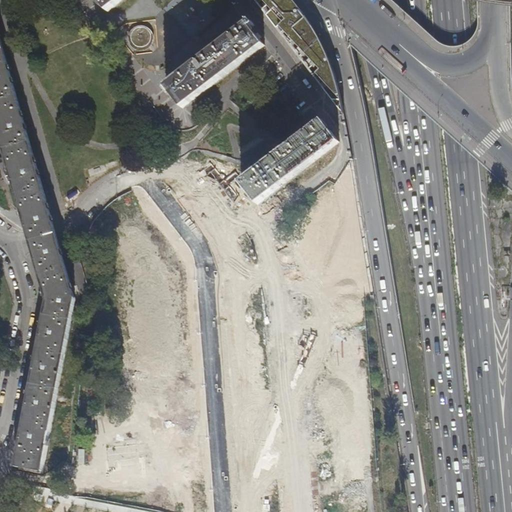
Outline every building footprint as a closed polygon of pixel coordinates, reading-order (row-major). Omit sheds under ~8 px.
[(99,0),(109,12),(124,0),(99,0)] [(293,0),(253,0),(282,36),(332,100),(342,100),(338,87),(334,72),(330,59),(324,46),(319,35),(309,20),(302,10),(293,0)] [(167,87),(184,109),(265,46),(251,28),(255,25),(252,22),(248,24),(240,13),(185,65),(189,70),(167,87)] [(138,48),(141,48),(143,48),(145,47),(148,46),(149,45),(151,43),(151,41),(152,38),(152,37),(151,33),(149,30),(146,28),(142,27),(138,27),(136,28),(134,30),(133,31),(131,33),(131,36),(131,39),(131,41),(132,42),(133,45),(136,46),(137,47),(138,48)] [(16,467),(43,472),(76,300),(56,231),(0,38),(0,137),(11,175),(6,177),(9,182),(13,181),(29,239),(47,301),(16,467)] [(253,196),(259,204),(340,142),(315,110),(260,162),(263,166),(242,182),(253,196)] [(323,286),(337,458),(372,455),(349,178),(322,180),(331,285),(323,286)] [(128,362),(135,446),(202,441),(200,416),(179,418),(176,391),(162,392),(163,406),(155,407),(154,395),(160,395),(159,385),(166,384),(164,360),(128,362)]
